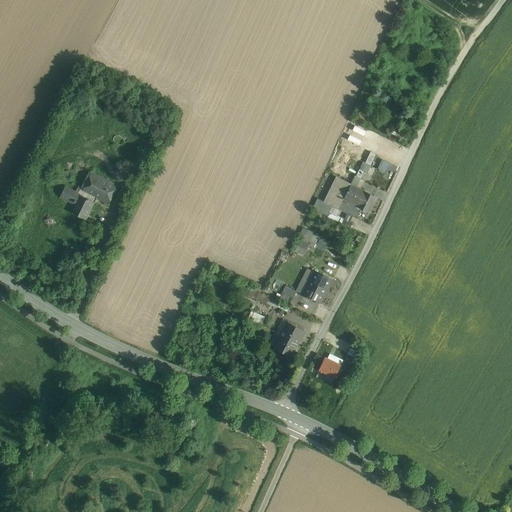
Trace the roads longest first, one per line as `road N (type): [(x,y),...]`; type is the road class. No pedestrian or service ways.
road 1 (unclassified): [(501,0),(443,78),(281,411)]
road 2 (secondary): [(281,411),(75,326),(0,274)]
road 3 (secondary): [(460,511),(302,420)]
